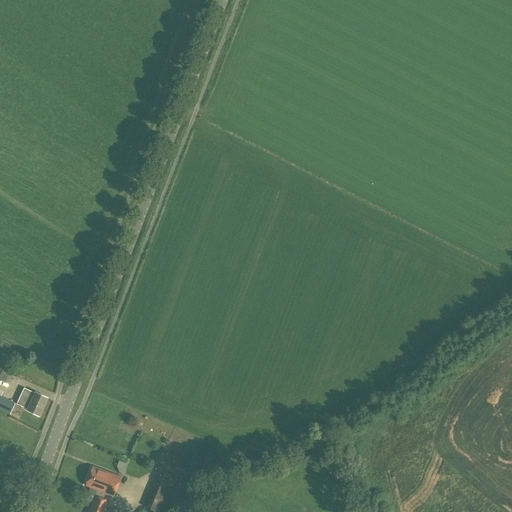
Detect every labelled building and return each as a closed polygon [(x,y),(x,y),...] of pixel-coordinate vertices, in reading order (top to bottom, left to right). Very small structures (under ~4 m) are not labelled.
[(2,352),(0,356),(0,375),(3,370),(4,368),(10,356),(2,352)] [(35,393),(27,389),(24,388),(16,404),(28,409),(27,410),(39,415),(47,398),(36,393),(35,393)] [(0,409),(10,415),(15,403),(1,396),(3,392),(0,390),(0,409)] [(120,460),(117,468),(123,471),(126,462),(120,460)] [(114,496),(121,477),(92,467),(86,485),(97,489),(88,511),(104,511),(109,501),(103,499),(105,492),(114,496)] [(155,511),(159,511),(172,482),(159,476),(145,508),(155,511)]
